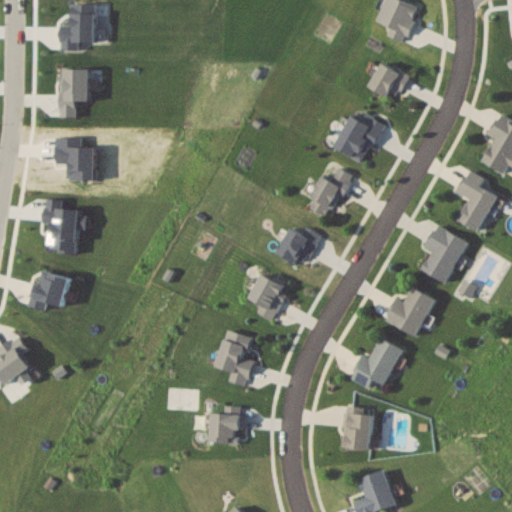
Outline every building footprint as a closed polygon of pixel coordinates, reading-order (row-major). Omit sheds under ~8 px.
[(410,75),(383,61),(370,84),(397,99),(410,75)] [(511,119),(501,113),(491,133),(496,136),(483,161),(506,173),(510,166),(511,167),(511,119)] [(331,217),(352,173),(338,166),(332,178),(322,174),(307,205),(331,217)] [(458,191),(470,197),(459,219),(479,230),(497,194),(482,186),(486,178),(470,169),(458,191)] [(446,282),(469,241),(438,224),(426,245),(433,249),(423,269),(446,282)] [(417,335),(436,298),(413,286),(405,301),(398,297),(386,319),(417,335)] [(371,358),(363,355),(352,378),(372,388),(375,380),(386,386),(404,348),(382,337),(371,358)] [(372,449),(373,414),(364,413),(364,406),(348,405),(346,448),(372,449)] [(379,511),(378,510),(397,505),(386,470),(361,478),(367,497),(355,501),(358,511),(379,511)]
